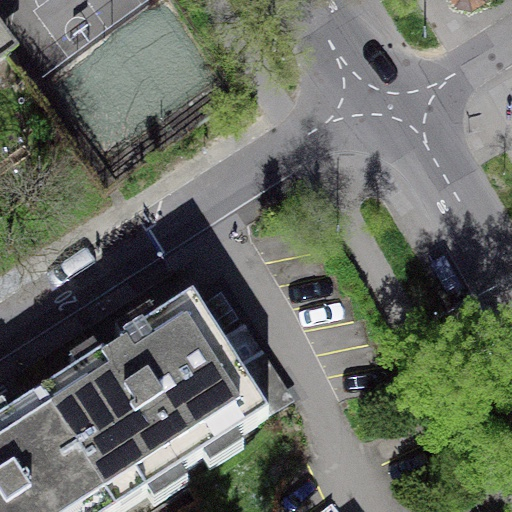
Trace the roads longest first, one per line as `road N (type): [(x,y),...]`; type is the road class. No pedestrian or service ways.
road 1 (residential): [(0,331),(298,142),(391,98)]
road 2 (residential): [(391,98),(511,313)]
road 3 (residential): [(391,98),(511,37)]
